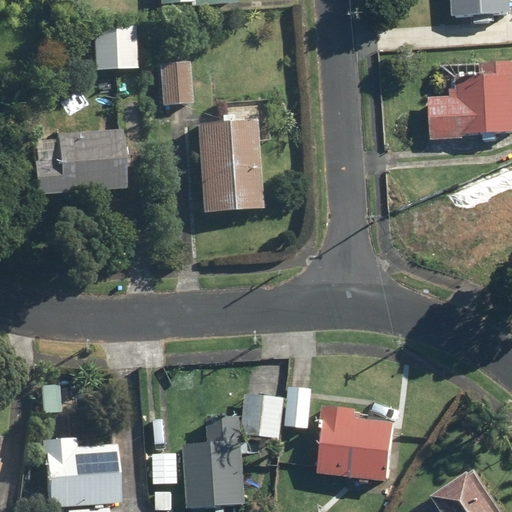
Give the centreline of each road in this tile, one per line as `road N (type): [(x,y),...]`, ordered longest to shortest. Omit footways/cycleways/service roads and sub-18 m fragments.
road 1 (residential): [(352,303),(107,319),(0,307)]
road 2 (residential): [(352,303),(332,0)]
road 3 (residential): [(511,358),(423,312),(352,303)]
